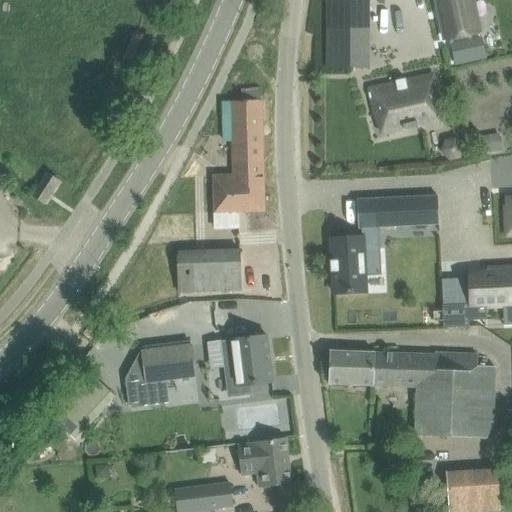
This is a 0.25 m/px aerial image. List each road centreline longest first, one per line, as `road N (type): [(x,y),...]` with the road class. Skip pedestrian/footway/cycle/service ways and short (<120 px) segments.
road 1 (unclassified): [(326,511),(286,184),(294,0)]
road 2 (secondary): [(0,362),(62,295),(128,195),(195,83),(231,0)]
